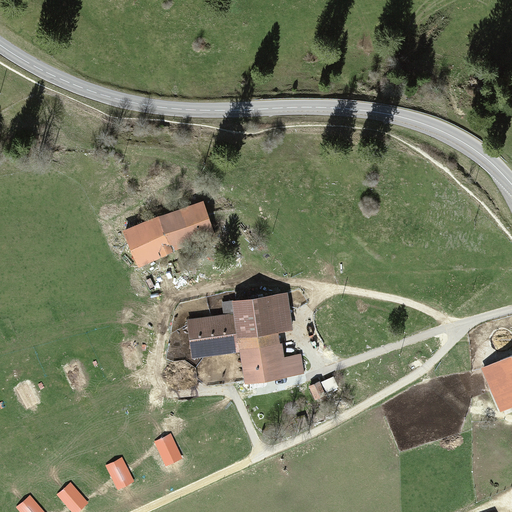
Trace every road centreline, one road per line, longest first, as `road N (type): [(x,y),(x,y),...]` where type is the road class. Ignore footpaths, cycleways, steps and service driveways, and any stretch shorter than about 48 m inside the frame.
road 1 (track): [(233,394),(288,384),(454,327),(386,296),(274,279),(189,292),(171,304),(159,380),(168,393),(201,393)]
road 2 (secondary): [(511,185),(462,141),(404,117),(346,108),(145,104),(79,86),(0,44)]
road 3 (track): [(260,455),(420,372),(454,327),(511,309)]
road 4 (track): [(140,511),(260,455)]
